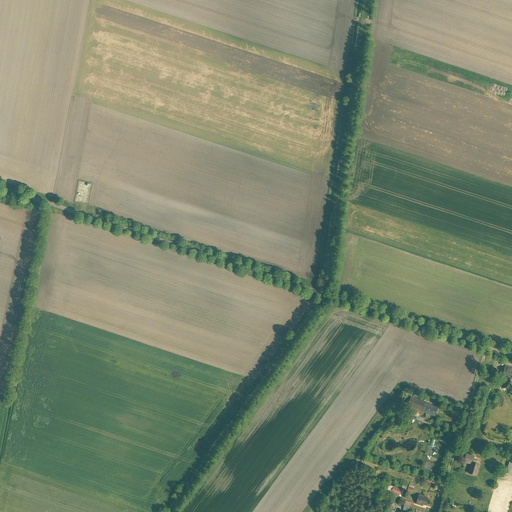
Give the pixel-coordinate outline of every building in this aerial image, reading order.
[(511,368),(505,366),(502,375),(511,377),(511,368)] [(408,412),(421,417),(423,411),(426,403),(424,403),(425,402),(411,397),(407,408),(409,408),(408,412)] [(439,408),(426,403),(423,411),(435,416),(439,408)] [(463,462),(471,464),(473,455),(466,453),(463,462)] [(475,475),(480,464),(472,461),(468,472),(475,475)] [(394,486),(392,493),(399,495),(401,488),(394,486)] [(418,496),(416,503),(426,506),(428,499),(418,496)]
